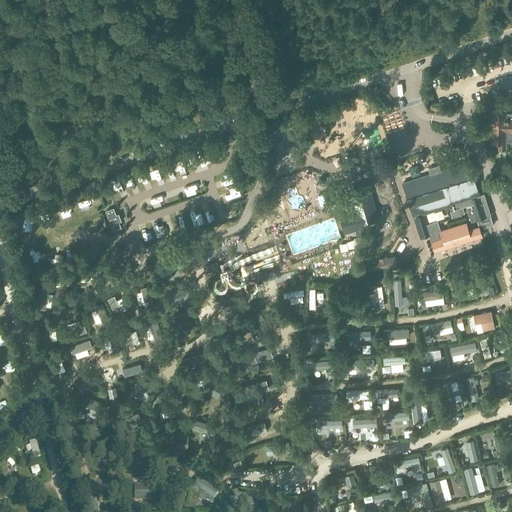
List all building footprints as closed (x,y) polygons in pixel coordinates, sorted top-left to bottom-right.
[(491,136),(491,143),(497,143),(497,150),(505,150),(505,143),(511,143),(511,112),(505,113),(491,113),(491,136)] [(360,136),(365,150),(375,147),(370,132),(360,136)] [(343,165),(353,162),(351,153),(341,156),(343,165)] [(444,156),(445,162),(453,161),(452,154),(444,156)] [(479,195),(478,195),(467,163),(440,172),(438,166),(433,167),(428,169),(430,175),(402,184),(413,216),(412,217),(420,238),(428,236),(434,252),(482,237),(478,226),(468,229),(466,222),(440,230),(437,220),(431,222),(427,224),(425,218),(424,213),(451,204),(453,210),(465,206),(471,222),(486,216),(479,195)] [(415,163),(404,167),(408,175),(418,171),(415,163)] [(306,184),(312,181),(308,174),(302,177),(306,184)] [(351,206),(346,207),(348,215),(353,213),(357,226),(363,224),(378,219),(367,183),(346,190),(351,206)] [(318,195),(321,206),(332,203),(329,192),(319,195),(318,195)] [(503,208),(508,206),(504,193),(499,194),(503,208)] [(462,207),(450,212),(452,219),(461,216),(461,215),(460,215),(464,213),(462,207)] [(119,223),(116,215),(113,208),(105,211),(113,231),(121,228),(119,223)] [(369,272),(396,265),(394,256),(386,258),(385,256),(378,258),(379,260),(367,263),(369,272)] [(174,258),(156,274),(162,281),(180,265),(174,258)] [(215,263),(203,268),(205,274),(217,269),(215,263)] [(79,268),(78,276),(81,276),(93,277),(99,278),(100,270),(79,268)] [(69,269),(49,275),(52,283),(55,282),(67,278),(72,276),(69,269)] [(273,272),(261,276),(263,282),(276,277),(273,272)] [(485,276),(464,283),(466,291),(487,283),(485,276)] [(400,280),(393,281),(395,306),(402,305),(402,304),(401,297),(400,280)] [(148,286),(140,288),(141,292),(144,304),(146,309),(154,307),(148,286)] [(181,286),(164,302),(170,309),(187,293),(181,286)] [(376,287),(368,288),(371,310),(379,309),(379,308),(376,288),(376,287)] [(39,288),(38,309),(45,310),(45,307),(47,294),(47,289),(39,288)] [(302,290),(283,293),(283,299),(289,298),(301,296),(303,296),(302,290)] [(442,290),(423,293),(424,300),(425,300),(443,297),(442,290)] [(114,295),(107,299),(117,318),(124,315),(123,312),(117,301),(114,295)] [(101,303),(94,307),(96,310),(102,321),(104,326),(111,322),(101,303)] [(258,311),(244,319),(252,333),(266,325),(258,311)] [(491,312),(473,316),(475,325),(481,324),(483,332),(495,329),(491,312)] [(177,319),(172,321),(176,332),(191,326),(187,316),(182,317),(181,315),(176,317),(177,319)] [(157,320),(149,322),(150,326),(153,338),(155,343),(163,341),(157,320)] [(450,321),(431,325),(432,331),(439,329),(452,326),(450,321)] [(48,323),(40,324),(44,345),(52,344),(51,341),(49,329),(48,323)] [(69,330),(64,332),(67,339),(87,332),(84,325),(81,326),(69,330)] [(129,327),(121,329),(127,350),(135,347),(134,344),(131,332),(129,327)] [(407,329),(384,330),(385,338),(389,338),(406,337),(407,337),(407,329)] [(115,331),(108,333),(108,336),(111,349),(113,354),(121,352),(115,331)] [(370,331),(348,332),(348,341),(370,340),(370,331)] [(333,333),(309,335),(310,343),(333,341),(333,333)] [(235,334),(212,340),(214,348),(237,341),(235,334)] [(486,338),(479,340),(484,359),(491,357),(488,344),(487,343),(486,340),(486,338)] [(89,340),(69,347),(72,354),(75,353),(87,349),(92,347),(89,340)] [(475,342),(450,348),(452,356),(463,353),(469,352),(470,352),(477,350),(475,342)] [(269,349),(241,357),(243,366),(272,358),(269,349)] [(439,350),(420,353),(421,359),(434,357),(440,356),(439,350)] [(203,354),(181,361),(183,369),(206,362),(203,354)] [(53,356),(45,359),(54,379),(61,376),(60,373),(56,362),(53,356)] [(404,356),(383,358),(384,366),(390,365),(402,364),(405,363),(404,356)] [(373,360),(348,360),(348,369),(364,369),(370,369),(373,368),(373,360)] [(302,361),(303,369),(311,369),(310,361),(302,361)] [(332,361),(311,363),(312,370),(325,369),(330,369),(333,368),(332,361)] [(140,364),(126,368),(128,376),(142,371),(140,364)] [(511,369),(495,373),(497,381),(511,378),(511,369)] [(473,377),(466,379),(471,401),(478,399),(475,384),(474,380),(473,377)] [(213,382),(208,379),(202,389),(217,398),(222,388),(218,385),(219,383),(214,380),(213,382)] [(90,380),(77,387),(81,393),(94,387),(90,380)] [(265,381),(237,389),(239,398),(268,390),(265,381)] [(141,382),(135,389),(140,393),(137,396),(145,402),(155,390),(148,384),(145,386),(141,382)] [(450,383),(444,385),(449,408),(456,406),(456,405),(452,391),(450,383)] [(397,389),(375,391),(376,398),(388,397),(398,396),(397,389)] [(368,391),(346,393),(347,400),(368,398),(368,391)] [(116,392),(108,394),(112,408),(119,406),(116,392)] [(423,422),(421,405),(424,405),(423,399),(420,400),(419,396),(409,398),(413,423),(423,422)] [(85,401),(81,409),(86,411),(85,414),(94,418),(100,404),(91,400),(90,403),(85,401)] [(182,400),(158,405),(160,413),(183,408),(182,400)] [(29,412),(22,413),(22,414),(25,431),(32,429),(29,412)] [(408,412),(384,414),(385,422),(409,419),(408,412)] [(138,413),(116,422),(119,430),(141,421),(138,413)] [(356,419),(354,420),(354,428),(362,427),(367,427),(376,427),(376,418),(375,418),(356,419)] [(341,419),(321,422),(322,428),(334,426),(339,425),(342,425),(341,419)] [(194,420),(191,428),(215,436),(217,427),(194,420)] [(264,423),(242,429),(244,437),(267,431),(264,423)] [(478,441),(485,439),(483,430),(476,432),(478,441)] [(177,437),(171,437),(171,448),(187,449),(188,438),(182,438),(182,435),(177,435),(177,437)] [(501,435),(494,437),(497,451),(498,456),(498,457),(505,456),(501,435)] [(36,441),(29,443),(34,459),(40,457),(36,441)] [(473,441),(466,443),(470,462),(477,461),(473,441)] [(227,442),(206,453),(210,460),(231,450),(227,442)] [(288,442),(265,447),(267,455),(290,450),(288,442)] [(114,443),(97,457),(103,464),(120,450),(114,443)] [(153,448),(132,459),(136,466),(157,455),(153,448)] [(450,451),(428,455),(430,462),(432,462),(451,458),(450,451)] [(418,458),(397,462),(398,468),(398,469),(413,466),(419,465),(418,458)] [(239,461),(232,464),(235,471),(242,468),(239,461)] [(494,464),(487,466),(492,486),(499,484),(496,472),(494,465),(494,464)] [(471,467),(463,470),(471,495),(478,493),(473,475),(471,467)] [(353,475),(345,477),(349,492),(351,498),(359,496),(353,475)] [(199,479),(194,486),(213,500),(218,492),(199,479)] [(170,480),(164,486),(180,503),(186,497),(170,480)] [(439,480),(429,482),(435,503),(435,504),(445,501),(439,480)] [(426,483),(406,489),(406,490),(408,497),(408,498),(420,495),(424,508),(432,506),(432,505),(426,484),(426,483)] [(135,488),(135,500),(151,499),(150,488),(145,488),(145,485),(140,485),(140,488),(135,488)] [(237,490),(234,498),(256,507),(259,499),(237,490)] [(377,495),(373,496),(374,503),(395,498),(394,491),(393,492),(377,495)] [(98,511),(94,498),(86,501),(89,511),(98,511)] [(353,501),(335,507),(336,511),(338,511),(344,510),(355,507),(353,501)] [(283,505),(283,511),(300,511),(299,504),(294,504),(294,502),(288,502),(289,505),(283,505)]
